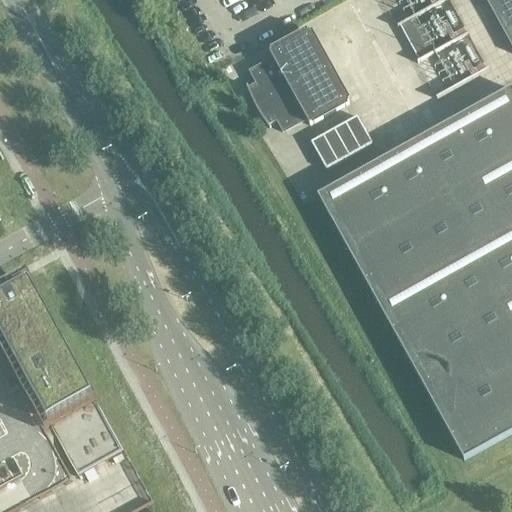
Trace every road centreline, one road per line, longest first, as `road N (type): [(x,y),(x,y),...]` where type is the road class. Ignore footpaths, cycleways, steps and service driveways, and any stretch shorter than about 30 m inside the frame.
road 1 (unclassified): [(328,511),(137,175)]
road 2 (unclassified): [(109,193),(150,298),(260,503)]
road 3 (unclassified): [(19,2),(25,32),(109,193)]
road 4 (unclassified): [(137,175),(19,2)]
road 5 (unclassified): [(109,193),(0,253)]
